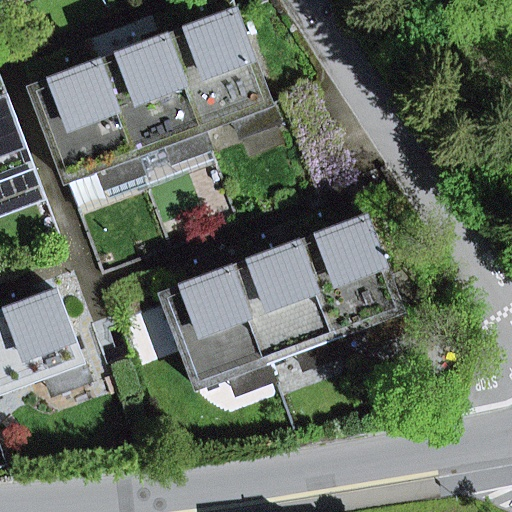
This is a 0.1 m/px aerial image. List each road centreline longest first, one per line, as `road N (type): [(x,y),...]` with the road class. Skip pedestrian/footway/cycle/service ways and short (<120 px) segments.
road 1 (residential): [(511,422),(378,461),(0,508)]
road 2 (residential): [(303,0),(511,348)]
